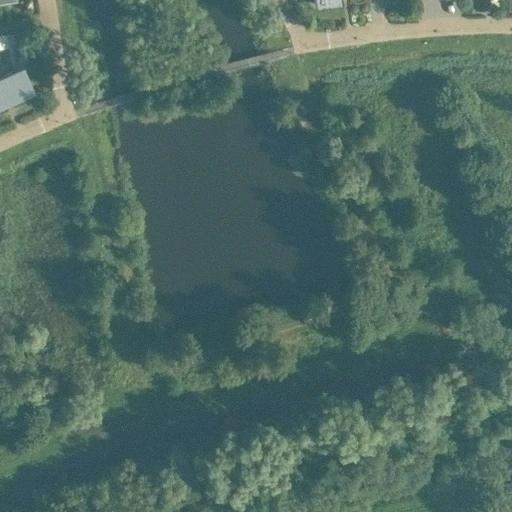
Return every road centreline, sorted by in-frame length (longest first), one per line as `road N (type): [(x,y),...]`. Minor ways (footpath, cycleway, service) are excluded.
road 1 (residential): [(511,24),(305,38),(281,0)]
road 2 (residential): [(0,142),(59,111),(45,0)]
